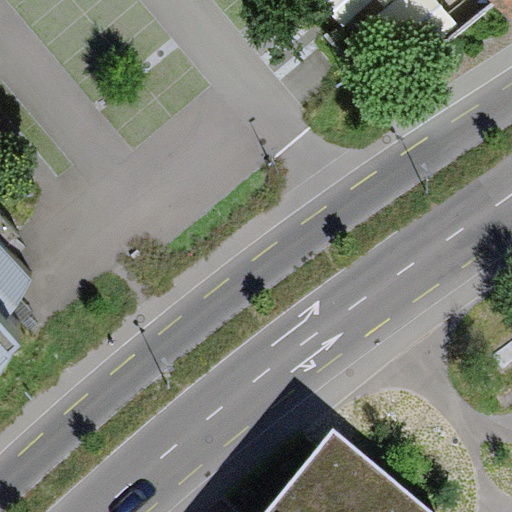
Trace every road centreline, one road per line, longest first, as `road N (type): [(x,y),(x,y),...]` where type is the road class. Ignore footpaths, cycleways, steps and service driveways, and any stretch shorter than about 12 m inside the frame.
road 1 (primary): [(511,94),(318,220),(0,492)]
road 2 (primary): [(102,511),(367,297),(511,196)]
